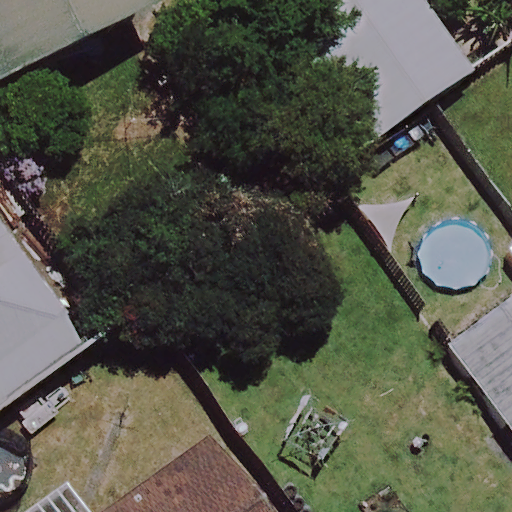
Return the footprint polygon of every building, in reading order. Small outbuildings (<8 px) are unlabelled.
[(0,0),(0,95),(137,33),(121,0),(0,0)] [(461,87),(397,0),(327,0),(281,33),(368,153),(461,87)] [(0,422),(76,370),(0,261),(0,422)] [(511,453),(511,301),(432,356),(503,460),(511,453)] [(218,511),(186,468),(125,511),(218,511)]
